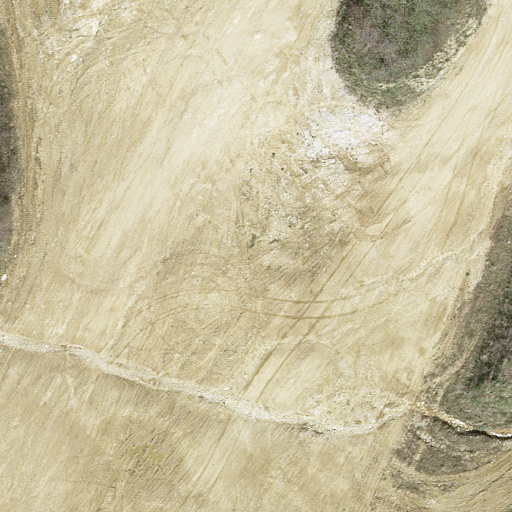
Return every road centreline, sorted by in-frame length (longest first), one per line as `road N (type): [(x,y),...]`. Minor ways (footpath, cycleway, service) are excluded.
road 1 (track): [(511,51),(491,98),(264,244),(51,511)]
road 2 (track): [(199,0),(264,244)]
